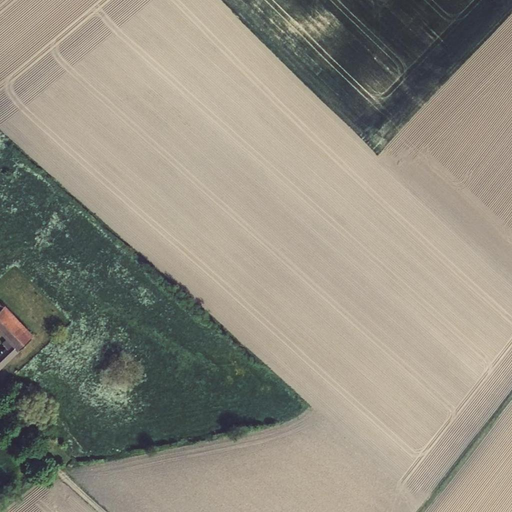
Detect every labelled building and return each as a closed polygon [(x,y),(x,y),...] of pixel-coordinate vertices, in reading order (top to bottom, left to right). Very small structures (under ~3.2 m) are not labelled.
[(31,303),(44,290),(26,271),(13,284),(31,303)] [(0,296),(2,295),(7,301),(4,303),(16,315),(18,314),(18,315),(31,303),(13,284),(7,289),(0,282),(0,296)] [(38,310),(48,320),(58,311),(48,300),(38,310)] [(16,315),(4,303),(0,307),(0,309),(11,321),(16,315)] [(24,321),(37,309),(31,303),(18,315),(24,321)] [(0,353),(2,362),(7,361),(6,360),(48,320),(38,310),(37,309),(24,321),(25,321),(19,328),(22,331),(0,353)]
